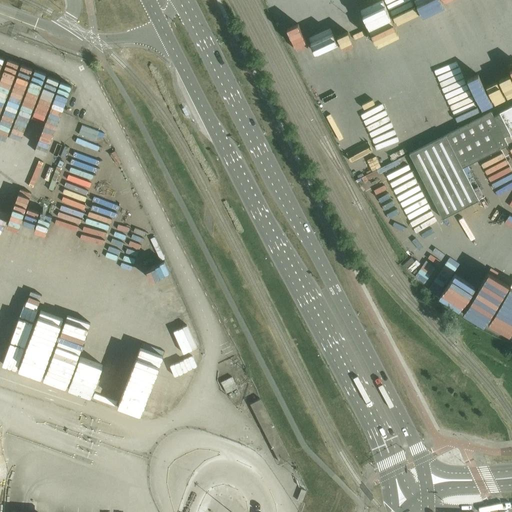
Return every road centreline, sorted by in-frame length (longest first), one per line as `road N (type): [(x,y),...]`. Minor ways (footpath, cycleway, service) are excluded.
road 1 (tertiary): [(417,450),(185,0)]
road 2 (tertiary): [(176,54),(388,452)]
road 3 (unknown): [(0,286),(212,387)]
road 4 (unclassified): [(113,431),(7,392),(32,423),(102,451)]
road 5 (unknown): [(160,499),(166,462),(199,442),(249,457),(276,487),(283,511)]
